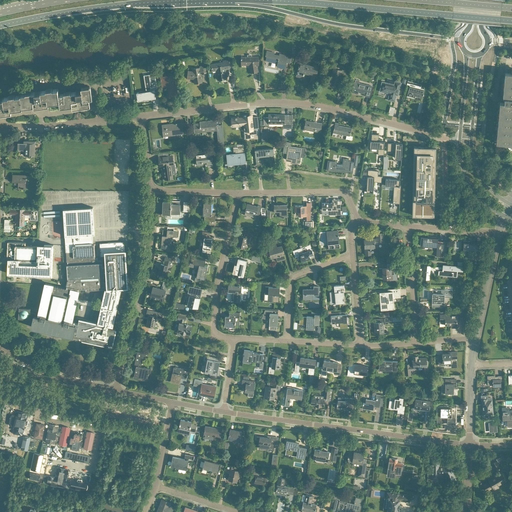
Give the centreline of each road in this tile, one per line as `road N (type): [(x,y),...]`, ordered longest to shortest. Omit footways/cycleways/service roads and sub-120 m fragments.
road 1 (residential): [(459,138),(287,102),(141,115)]
road 2 (primary): [(260,0),(511,20)]
road 3 (tertiary): [(468,444),(223,412)]
road 4 (primary): [(237,0),(460,41)]
road 5 (primary): [(0,25),(125,4),(221,0)]
road 6 (residential): [(116,390),(147,262),(151,190)]
road 7 (residential): [(238,192),(213,326),(217,337),(234,338)]
road 8 (residential): [(358,219),(343,191),(238,192)]
road 9 (residential): [(141,115),(5,126)]
road 10 (residential): [(287,341),(292,277),(352,254)]
